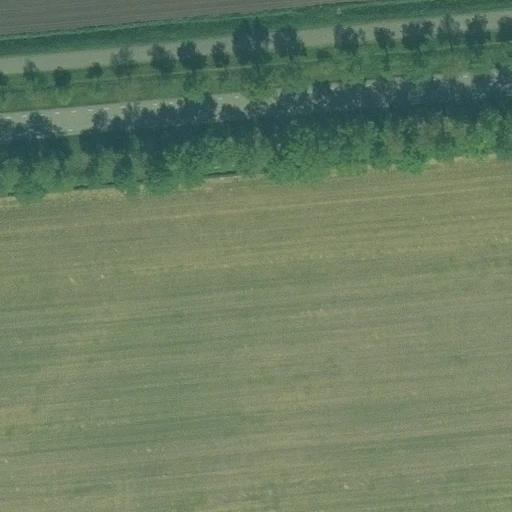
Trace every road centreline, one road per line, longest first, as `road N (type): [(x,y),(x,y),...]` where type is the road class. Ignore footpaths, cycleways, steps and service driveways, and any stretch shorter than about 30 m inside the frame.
road 1 (unclassified): [(0,65),(511,17)]
road 2 (secondary): [(511,82),(0,127)]
